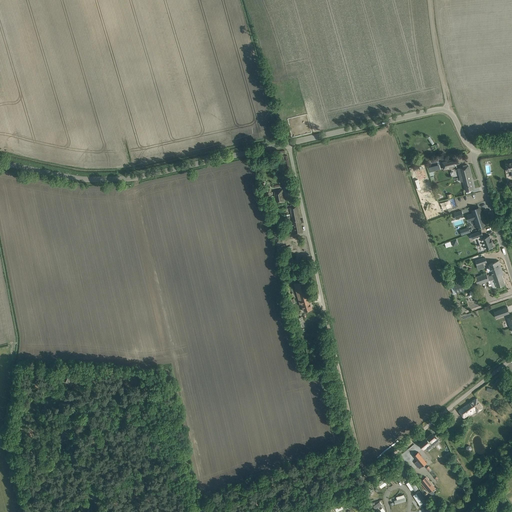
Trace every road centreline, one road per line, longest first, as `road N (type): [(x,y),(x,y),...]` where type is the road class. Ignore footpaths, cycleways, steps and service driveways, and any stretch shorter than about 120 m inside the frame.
road 1 (unclassified): [(288,143),(103,180),(0,162)]
road 2 (unclassified): [(476,148),(441,109),(288,143)]
road 3 (unclassified): [(324,311),(288,143)]
road 4 (track): [(366,475),(324,311)]
road 5 (track): [(196,511),(167,368)]
road 6 (track): [(44,467),(179,419)]
road 7 (unclassified): [(511,276),(476,148)]
